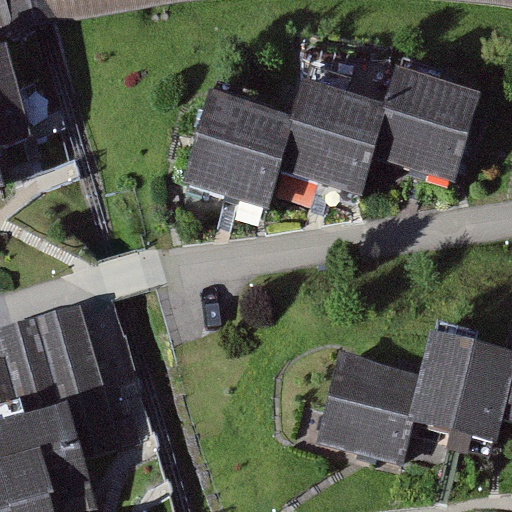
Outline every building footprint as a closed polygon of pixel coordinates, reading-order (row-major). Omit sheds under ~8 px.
[(511,0),(0,0),(0,29),(12,25),(5,0),(44,0),(49,17),(77,20),(157,7),(232,0),(430,0),(482,5),(511,8),(511,0)] [(0,49),(0,149),(31,141),(6,48),(0,49)] [(387,103),(371,156),(455,182),(481,93),(398,68),(387,103)] [(295,117),(279,171),(361,194),(371,156),(387,103),(306,80),(295,117)] [(295,117),(212,93),(186,182),(269,207),(279,171),(295,117)] [(0,511),(54,511),(52,502),(75,495),(79,511),(90,511),(97,510),(82,453),(115,444),(78,310),(0,331),(0,349),(3,362),(0,362),(0,511)] [(505,403),(511,374),(511,351),(435,332),(423,378),(411,421),(495,442),(505,403)] [(411,421),(423,378),(342,355),(317,444),(398,466),(411,421)] [(404,465),(456,477),(464,443),(412,431),(404,465)]
